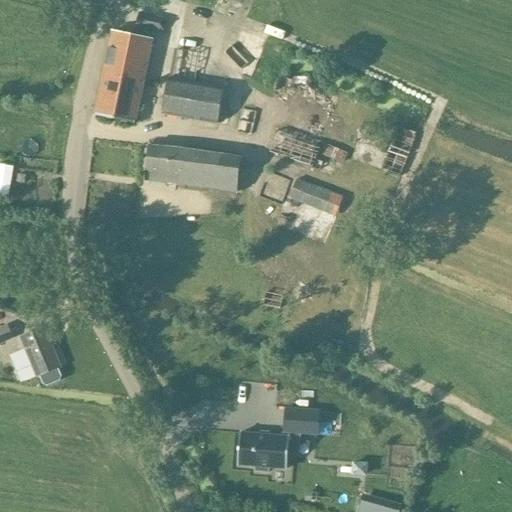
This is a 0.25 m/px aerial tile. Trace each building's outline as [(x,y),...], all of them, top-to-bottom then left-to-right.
[(163,18),(140,13),(137,27),(160,32),(163,18)] [(135,122),(152,40),(112,31),(95,113),(135,122)] [(178,50),(173,80),(169,80),(162,115),(218,125),(225,89),(195,84),(200,54),(178,50)] [(333,93),(293,78),(293,79),(280,76),(275,92),(283,95),(268,147),(272,148),(270,153),(311,166),(312,161),(315,162),(333,93)] [(175,147),(150,145),(146,180),(177,184),(236,192),(242,158),(175,147)] [(0,163),(0,196),(9,198),(13,165),(0,163)] [(18,180),(25,181),(27,174),(20,173),(18,180)] [(343,196),(297,179),(289,199),(335,217),(343,196)] [(286,199),(277,225),(325,243),(334,217),(286,199)] [(0,343),(14,338),(8,324),(0,326),(0,343)] [(61,377),(58,368),(61,367),(49,339),(52,338),(47,326),(20,337),(37,377),(40,376),(43,384),(48,386),(59,381),(61,377)] [(319,437),(321,411),(286,408),(284,433),(301,435),(319,437)] [(283,436),(242,432),(239,466),(287,470),(288,454),(299,455),(301,435),(284,433),(283,436)] [(397,467),(396,476),(408,477),(409,468),(397,467)] [(360,493),(356,511),(397,511),(400,500),(360,493)]
